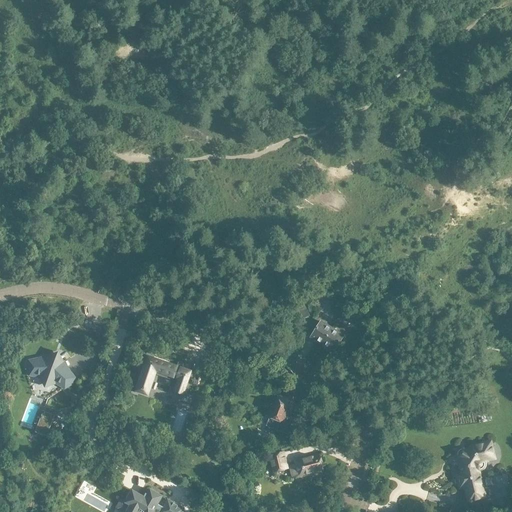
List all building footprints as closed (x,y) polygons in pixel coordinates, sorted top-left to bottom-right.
[(332,313),(339,317),(344,310),(337,305),(332,313)] [(344,310),(339,317),(346,322),(351,314),(344,310)] [(311,337),(322,344),(332,327),(321,320),(311,337)] [(332,327),(322,344),(333,351),(344,334),(332,327)] [(53,355),(29,360),(26,370),(28,375),(35,376),(35,377),(37,377),(38,376),(44,377),(44,380),(48,381),(43,398),(48,400),(71,384),(75,377),(60,358),(60,356),(60,354),(55,353),(53,354),(53,355)] [(147,355),(135,389),(149,393),(157,373),(177,380),(173,392),(183,395),(192,370),(147,355)] [(271,417),(271,418),(281,422),(281,421),(283,422),(286,413),(292,399),(285,396),(284,398),(277,395),(269,416),(271,417)] [(43,412),(35,433),(47,437),(54,416),(43,412)] [(485,498),(478,470),(480,470),(484,466),(485,463),(483,457),(493,454),(490,442),(470,446),(468,451),(464,448),(458,458),(462,460),(459,464),(462,474),(457,475),(460,487),(465,486),(468,502),(485,498)] [(252,448),(244,451),(246,457),(253,455),(252,448)] [(271,458),(274,472),(287,468),(283,452),(275,453),(271,458)] [(323,470),(320,457),(319,455),(294,461),(295,464),(289,466),(292,478),(323,470)] [(162,507),(158,504),(163,496),(149,488),(146,493),(145,493),(144,496),(132,489),(130,492),(125,500),(126,500),(125,501),(124,503),(129,505),(124,511),(183,511),(184,511),(184,508),(178,504),(178,505),(173,503),(174,502),(167,498),(162,507)]
